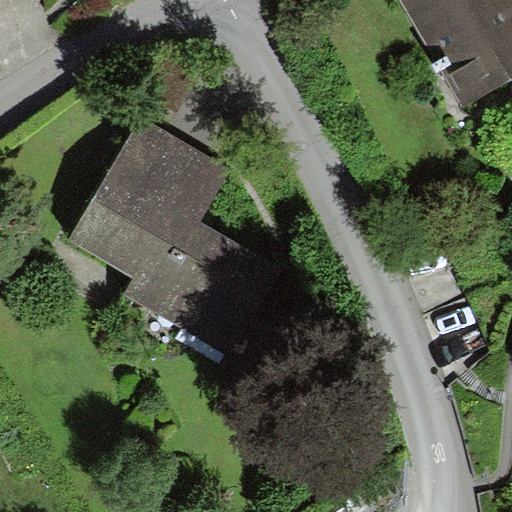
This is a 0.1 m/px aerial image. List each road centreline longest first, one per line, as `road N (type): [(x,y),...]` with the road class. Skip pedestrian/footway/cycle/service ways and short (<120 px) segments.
road 1 (residential): [(229,0),(393,307),(449,511)]
road 2 (unclassified): [(173,0),(0,107)]
